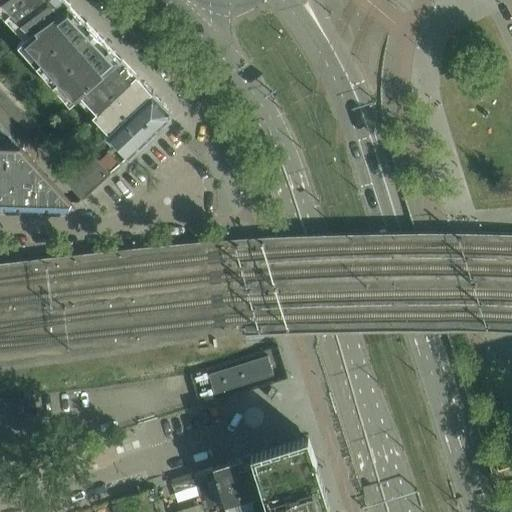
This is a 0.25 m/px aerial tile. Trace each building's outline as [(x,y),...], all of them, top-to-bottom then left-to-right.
[(66,0),(1,0),(35,36),(71,5),(66,0)] [(22,47),(39,65),(87,22),(71,5),(35,36),(22,47)] [(87,22),(39,65),(57,84),(105,40),(87,22)] [(105,40),(57,84),(76,103),(122,59),(105,40)] [(122,59),(76,103),(92,121),(96,118),(98,116),(118,97),(117,96),(139,76),(122,59)] [(98,116),(96,118),(110,132),(153,92),(139,76),(117,96),(118,97),(98,116)] [(153,92),(110,132),(108,134),(130,157),(171,118),(171,110),(153,92)] [(10,107),(37,136),(46,127),(19,99),(10,107)] [(0,203),(76,205),(79,203),(78,202),(68,202),(68,198),(36,164),(38,164),(21,146),(0,145),(0,203)] [(66,180),(83,199),(111,173),(93,155),(66,180)] [(215,394),(274,375),(268,356),(209,375),(215,394)] [(309,436),(252,454),(269,511),(333,511),(310,440),(309,436)] [(269,511),(252,454),(214,466),(228,511),(269,511)] [(153,511),(151,499),(101,511),(153,511)]
